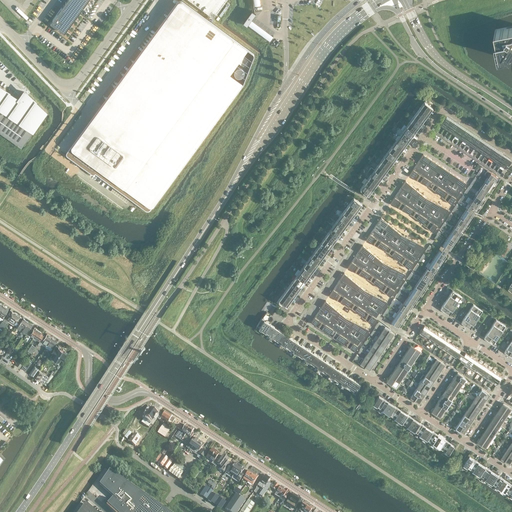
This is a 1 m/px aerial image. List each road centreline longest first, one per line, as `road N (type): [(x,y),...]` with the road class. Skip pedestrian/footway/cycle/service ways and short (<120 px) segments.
road 1 (secondary): [(19,511),(239,172)]
road 2 (unclassified): [(375,383),(290,322),(442,107)]
road 3 (tertiary): [(330,511),(152,395),(111,401),(89,384),(86,351)]
road 4 (secondary): [(239,172),(329,44),(383,0)]
road 5 (secondary): [(359,0),(305,55),(239,172)]
road 6 (unclassified): [(0,22),(70,87),(138,0)]
road 7 (secondary): [(393,0),(432,64),(511,118)]
road 8 (secondary): [(511,108),(435,55),(406,0)]
